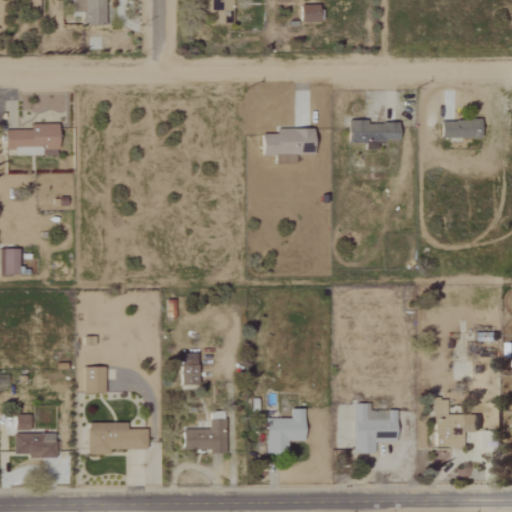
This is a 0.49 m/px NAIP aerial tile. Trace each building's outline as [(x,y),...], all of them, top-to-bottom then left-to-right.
[(103,25),(102,0),(70,0),(71,13),(79,13),(79,26),(103,25)] [(228,24),(228,0),(205,0),(205,24),(228,24)] [(318,6),(296,7),(297,23),(319,21),(318,6)] [(395,123),(365,124),(364,120),(344,121),(345,143),(395,141),(395,123)] [(478,138),(477,120),(438,122),(438,139),(478,138)] [(54,124),(27,125),(27,130),(0,131),(1,149),(11,149),(11,156),(54,155),(54,124)] [(310,155),(309,129),(273,130),(273,134),(258,135),(258,156),(272,156),(272,165),(293,164),(293,156),(310,155)] [(0,250),(0,274),(14,275),(14,250),(0,249),(0,250)] [(193,353),(177,354),(178,386),(194,385),(193,353)] [(101,394),(101,368),(81,368),(81,394),(101,394)] [(432,448),(460,448),(459,433),(475,432),(474,415),(444,416),(444,401),(431,401),(432,448)] [(392,443),(392,411),(365,411),(365,404),(350,404),(350,454),(371,455),(371,443),(392,443)] [(286,419),(262,419),(262,455),(284,454),(284,442),(300,441),(300,410),(286,410),(286,419)] [(11,430),(26,431),(26,415),(11,415),(11,430)] [(222,421),(206,420),(206,430),(179,430),(179,451),(222,452),(222,421)] [(143,450),(143,429),(123,430),(123,423),(84,424),(84,456),(106,455),(106,450),(143,450)] [(11,458),(52,457),(51,434),(10,435),(11,458)]
